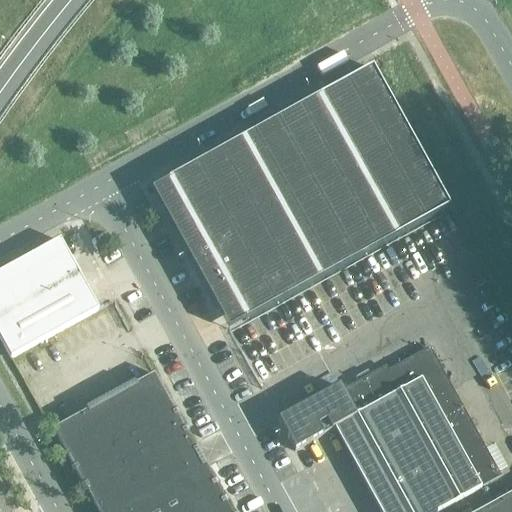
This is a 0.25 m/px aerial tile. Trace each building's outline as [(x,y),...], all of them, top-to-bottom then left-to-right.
[(449,209),(371,69),(150,191),(201,282),(206,279),(217,298),(211,301),(228,331),(449,209)] [(98,312),(59,242),(0,274),(0,341),(10,360),(98,312)] [(438,511),(500,478),(429,349),(388,372),(386,368),(341,392),(338,388),(278,422),(294,452),(334,430),(379,511),(438,511)] [(228,511),(204,468),(153,376),(135,386),(133,383),(84,410),(86,413),(51,432),(95,511),(228,511)] [(511,511),(511,494),(479,511),(511,511)]
